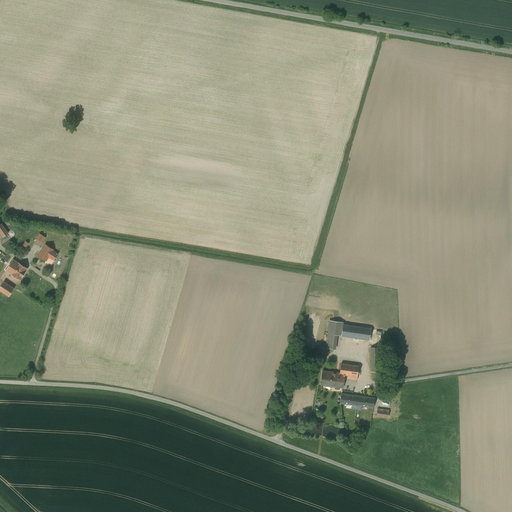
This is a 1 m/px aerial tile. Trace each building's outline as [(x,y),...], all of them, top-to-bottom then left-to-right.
[(4,223),(0,225),(0,229),(5,237),(11,233),(4,223)] [(47,233),(40,229),(37,234),(44,238),(47,233)] [(55,248),(45,242),(37,254),(46,260),(49,256),(55,259),(59,253),(54,250),(55,248)] [(28,268),(13,258),(5,270),(20,279),(28,268)] [(14,286),(4,280),(0,286),(0,289),(9,295),(14,286)] [(335,295),(333,294),(330,294),(329,295),(327,296),(325,298),(324,301),(324,302),(326,305),(328,308),(330,308),(333,308),(334,308),(336,306),(338,304),(339,300),(337,297),(335,295)] [(319,319),(308,318),(305,346),(316,347),(319,319)] [(372,327),(329,321),(325,348),(336,349),(338,335),(370,340),(372,327)] [(382,346),(371,347),(371,371),(382,371),(382,346)] [(341,363),(340,373),(345,374),(345,378),(357,380),(359,366),(341,363)] [(345,378),(345,374),(340,373),(322,371),(320,384),(343,388),(345,378)] [(364,397),(342,394),(340,403),(363,406),(364,397)] [(374,398),(364,397),(363,406),(373,408),(374,398)] [(389,409),(378,408),(377,414),(388,416),(389,409)]
